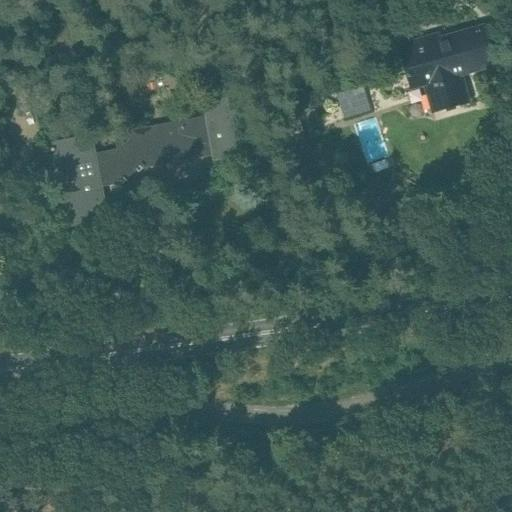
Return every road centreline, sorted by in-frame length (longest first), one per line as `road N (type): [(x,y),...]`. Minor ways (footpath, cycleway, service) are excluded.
road 1 (unclassified): [(0,431),(153,409),(295,416),(357,407),(511,358)]
road 2 (primary): [(0,364),(511,295)]
